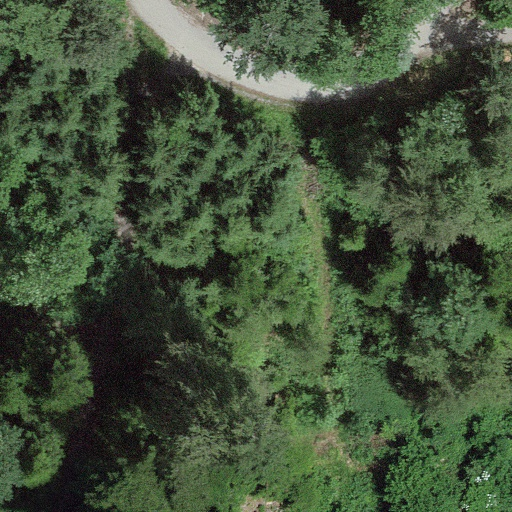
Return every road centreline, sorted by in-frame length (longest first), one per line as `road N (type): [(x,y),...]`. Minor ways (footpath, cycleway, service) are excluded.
road 1 (track): [(65,511),(111,304),(146,59),(164,24)]
road 2 (track): [(164,24),(256,79),(290,84),(344,78),(414,40)]
